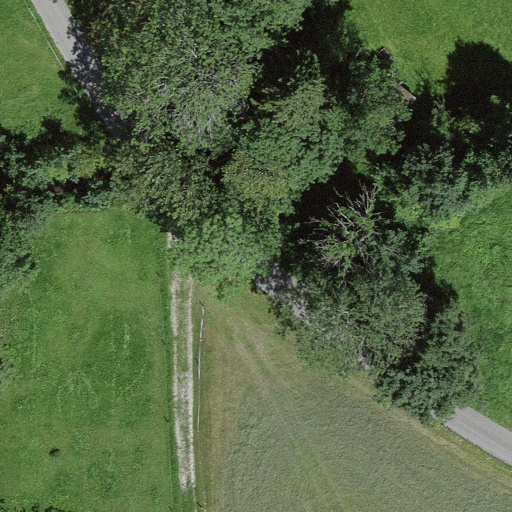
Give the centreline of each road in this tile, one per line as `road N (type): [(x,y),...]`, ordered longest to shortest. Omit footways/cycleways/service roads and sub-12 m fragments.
road 1 (unclassified): [(45,0),(82,69),(182,204),(338,332),(511,449)]
road 2 (track): [(182,204),(194,511)]
